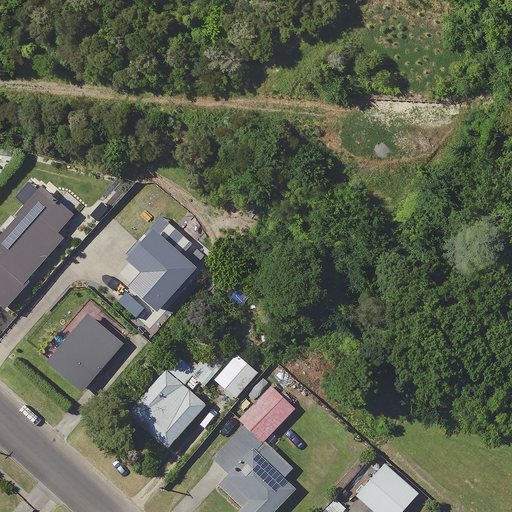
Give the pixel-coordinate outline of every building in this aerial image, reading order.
[(1,262),(28,286),(69,241),(62,235),(79,216),(47,188),(20,218),(21,219),(0,243),(0,250),(6,256),(1,262)] [(204,272),(161,233),(133,264),(146,275),(134,288),(165,316),(204,272)] [(129,345),(94,316),(53,366),(88,394),(129,345)] [(262,374),(240,356),(218,382),(240,400),(262,374)] [(132,416),(174,451),(212,407),(170,371),(132,416)] [(299,411),(275,387),(242,421),(267,444),(299,411)] [(243,511),(280,511),(301,491),(258,450),(221,487),(245,510),(243,511)] [(409,511),(423,496),(388,465),(360,497),(377,511),(409,511)] [(333,485),(316,508),(321,511),(340,511),(351,499),(333,485)]
